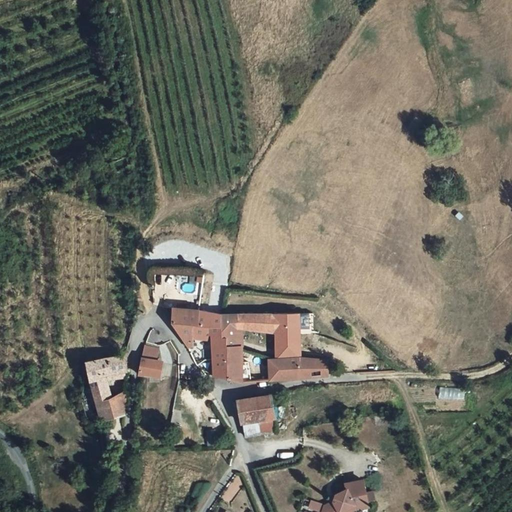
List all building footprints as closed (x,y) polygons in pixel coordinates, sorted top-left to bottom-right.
[(195,309),(186,308),(171,308),(172,318),(175,326),(185,341),(191,341),(191,336),(189,336),(189,324),(194,324),(195,309)] [(219,377),(227,377),(223,314),(210,312),(202,309),(195,309),(194,324),(205,325),(204,332),(204,334),(209,336),(213,377),(215,377),(219,377)] [(227,377),(252,377),(249,362),(243,361),(243,351),(243,347),(238,346),(237,328),(236,315),(223,314),(227,377)] [(254,315),(236,315),(237,328),(243,329),(275,333),(276,361),(300,360),(299,335),(299,331),(297,315),(254,315)] [(313,315),(297,315),(299,331),(299,335),(313,333),(313,315)] [(204,336),(204,334),(204,332),(205,325),(194,324),(189,324),(189,336),(191,336),(204,336)] [(146,345),(142,373),(163,373),(165,361),(158,360),(161,347),(146,345)] [(86,375),(89,388),(93,405),(96,405),(100,420),(124,414),(127,387),(119,390),(119,396),(110,398),(107,379),(106,373),(126,370),(126,355),(108,355),(85,360),(89,374),(86,375)] [(305,380),(328,377),(328,362),(300,360),(276,361),(275,361),(270,361),(271,381),(281,380),(305,380)] [(126,377),(126,370),(106,373),(107,379),(126,377)] [(439,387),(438,398),(471,400),(472,389),(439,387)] [(273,394),(240,398),(244,422),(272,418),(277,417),(273,394)] [(272,418),(244,422),(245,433),(274,428),(272,418)] [(217,428),(210,429),(211,444),(219,443),(217,428)] [(363,480),(346,484),(347,489),(335,495),(334,502),(316,510),(317,511),(340,511),(355,505),(367,502),(365,492),(363,480)] [(373,491),(365,492),(367,502),(375,500),(373,491)] [(340,511),(352,511),(357,510),(368,507),(367,502),(355,505),(340,511)]
